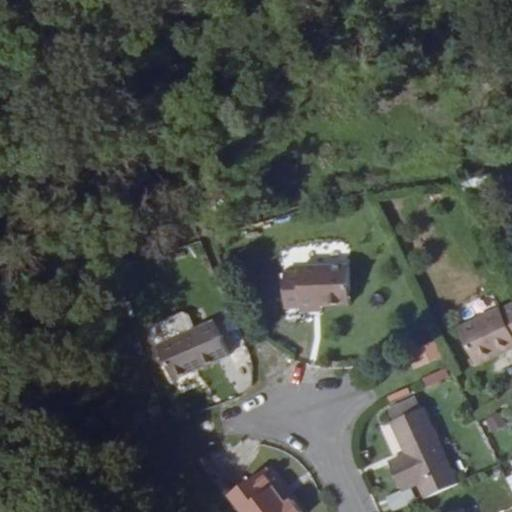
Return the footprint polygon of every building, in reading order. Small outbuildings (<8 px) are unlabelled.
[(277,313),(293,312),(293,309),(312,308),(343,306),(341,270),(292,273),(291,278),(275,279),(277,313)] [(511,343),(511,311),(506,298),(451,333),(472,368),(492,356),(489,351),(509,339),(511,344),(511,343)] [(204,329),(145,356),(160,389),(219,363),(204,329)] [(489,351),(492,356),(511,344),(509,339),(489,351)] [(407,348),(411,367),(440,361),(436,342),(407,348)] [(380,417),(385,429),(410,417),(405,406),(380,417)] [(410,489),(417,504),(448,489),(415,416),(410,417),(385,429),(382,430),(397,461),(381,468),(394,496),(410,489)] [(511,456),(501,461),(511,482),(511,456)] [(279,508),(275,511),(262,494),(265,491),(254,476),(219,503),(226,511),(285,511),(281,506),(279,508)] [(279,508),(265,491),(262,494),(275,511),(279,508)]
